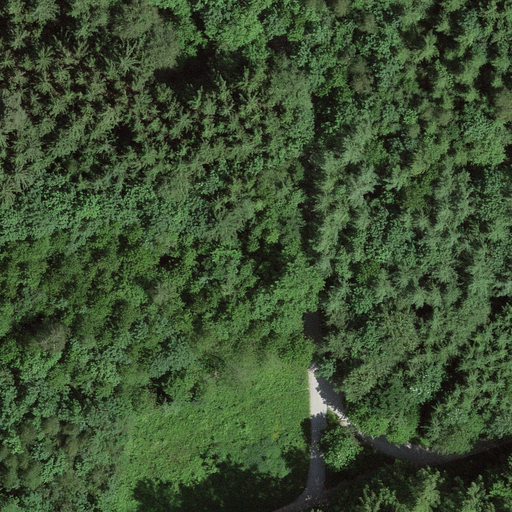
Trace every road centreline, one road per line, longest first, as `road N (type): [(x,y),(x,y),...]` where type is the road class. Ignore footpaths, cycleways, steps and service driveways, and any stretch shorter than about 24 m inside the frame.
road 1 (track): [(511,438),(430,449),(376,439),(338,404),(316,368),(309,106),(288,53),(235,0)]
road 2 (track): [(285,511),(430,449)]
road 3 (track): [(316,368),(318,498)]
